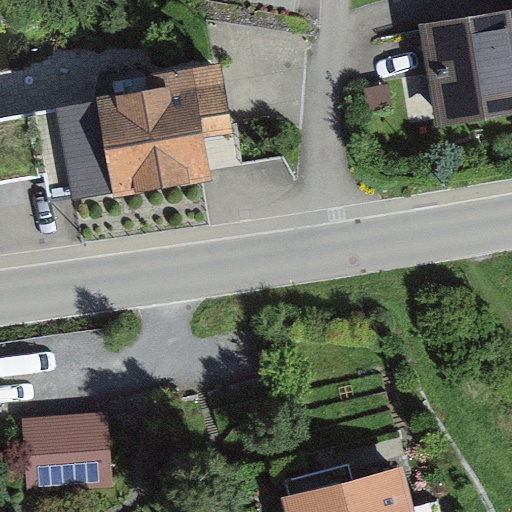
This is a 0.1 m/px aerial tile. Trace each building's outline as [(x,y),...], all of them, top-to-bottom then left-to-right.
[(511,12),(424,27),(440,127),(511,115),(511,12)] [(236,137),(224,67),(160,78),(163,92),(54,111),(70,205),(211,181),(205,142),(236,137)] [(0,126),(0,184),(29,181),(22,123),(0,126)] [(106,416),(26,422),(31,492),(111,486),(106,416)] [(411,511),(402,470),(296,495),(299,511),(411,511)]
